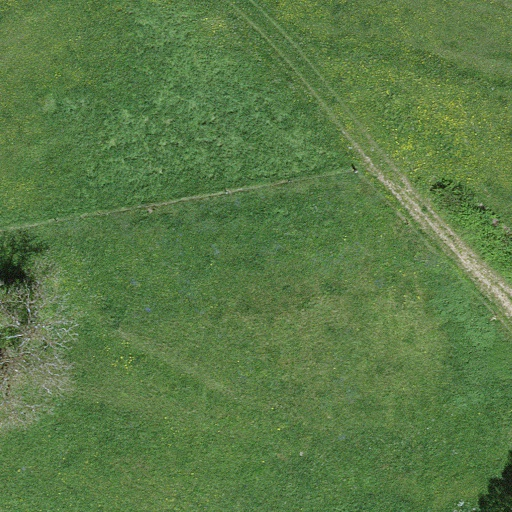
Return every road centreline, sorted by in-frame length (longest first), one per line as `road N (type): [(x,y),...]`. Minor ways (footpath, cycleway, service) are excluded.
road 1 (track): [(241,0),(511,295)]
road 2 (track): [(285,45),(511,84)]
